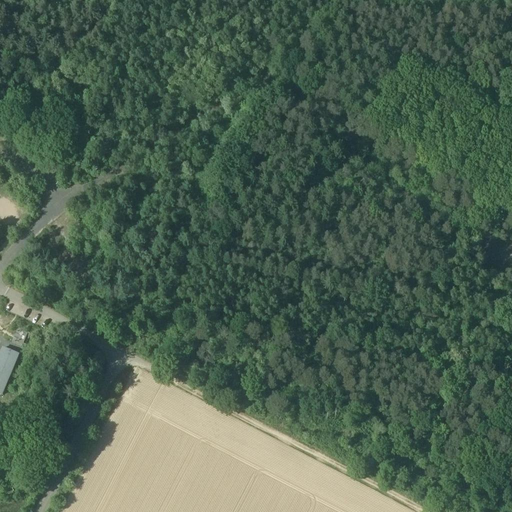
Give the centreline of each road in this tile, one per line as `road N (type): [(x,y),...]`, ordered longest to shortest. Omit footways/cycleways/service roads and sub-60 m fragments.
road 1 (track): [(125,358),(429,511)]
road 2 (track): [(152,157),(271,85),(275,0)]
road 3 (track): [(511,248),(451,237),(343,144)]
